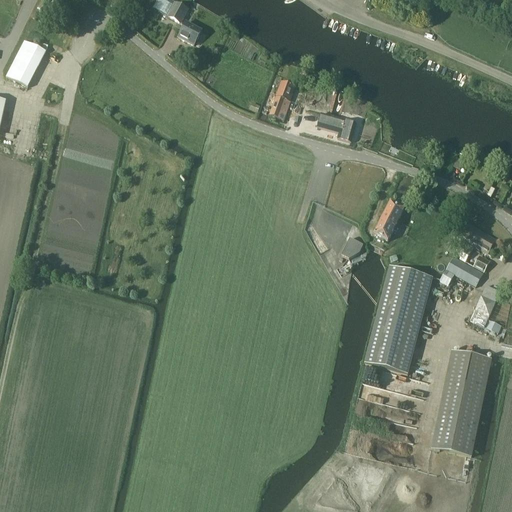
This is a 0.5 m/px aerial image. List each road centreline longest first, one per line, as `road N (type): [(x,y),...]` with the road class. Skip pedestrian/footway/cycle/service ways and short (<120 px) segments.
road 1 (unclassified): [(511,232),(441,181),(244,121),(73,0)]
road 2 (tertiary): [(511,81),(323,0)]
